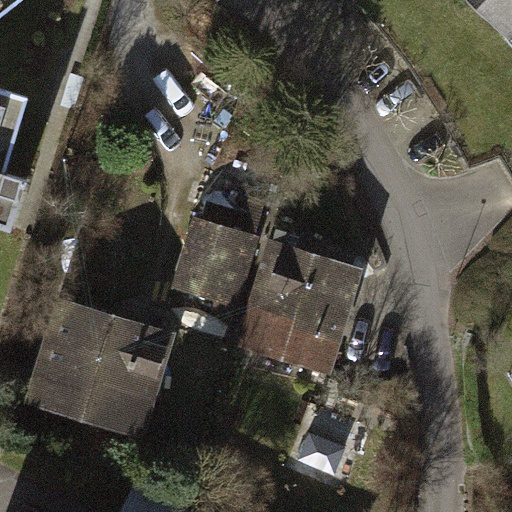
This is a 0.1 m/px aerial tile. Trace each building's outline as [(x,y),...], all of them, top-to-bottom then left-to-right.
[(511,0),(484,0),(511,29),(511,0)] [(0,215),(14,168),(0,164),(0,110),(9,80),(0,77),(0,215)] [(204,206),(182,280),(232,295),(255,221),(204,206)] [(276,230),(245,347),(333,370),(365,253),(276,230)] [(72,293),(41,402),(134,428),(165,319),(72,293)] [(318,427),(305,462),(351,479),(364,443),(318,427)] [(42,511),(21,502),(16,511),(42,511)]
